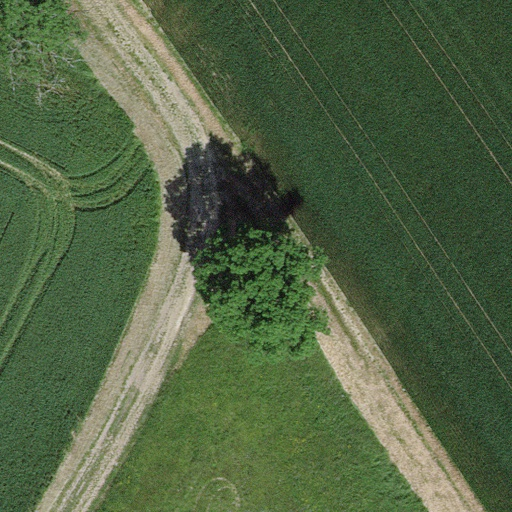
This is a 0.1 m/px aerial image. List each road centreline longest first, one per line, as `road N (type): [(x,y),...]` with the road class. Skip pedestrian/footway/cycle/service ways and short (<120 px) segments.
road 1 (track): [(454,511),(296,261),(209,154)]
road 2 (track): [(73,511),(177,324),(213,212),(209,154)]
road 3 (track): [(209,154),(174,106),(0,25)]
road 4 (track): [(174,106),(89,0)]
